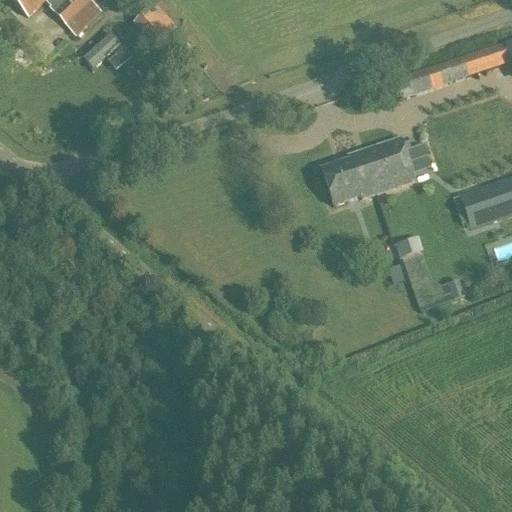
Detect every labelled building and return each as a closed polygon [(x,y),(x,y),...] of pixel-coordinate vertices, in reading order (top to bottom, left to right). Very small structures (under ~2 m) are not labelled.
[(101,16),(85,0),(7,0),(28,21),(45,6),(50,11),(48,13),(75,41),(101,16)] [(153,8),(133,27),(156,51),(176,33),(153,8)] [(472,76),(511,62),(511,59),(508,47),(467,61),(472,76)] [(124,51),(112,60),(121,71),(132,62),(124,51)] [(30,73),(30,56),(11,55),(10,72),(30,73)] [(152,74),(163,86),(180,70),(171,60),(163,67),(162,65),(152,74)] [(458,62),(443,67),(450,88),(465,83),(458,62)] [(511,67),(498,70),(501,86),(511,83),(511,67)] [(443,69),(431,72),(435,90),(447,87),(443,69)] [(404,80),(395,83),(401,103),(411,100),(404,80)] [(438,105),(456,180),(499,169),(481,94),(438,105)] [(362,204),(415,186),(400,141),(347,159),(349,163),(320,173),(333,210),(361,200),(362,204)] [(470,234),(511,219),(511,165),(507,167),(511,180),(457,199),(470,234)] [(498,257),(511,251),(505,236),(492,241),(498,257)] [(401,262),(422,255),(417,240),(396,247),(401,262)] [(392,289),(403,285),(399,269),(387,272),(392,289)] [(452,304),(464,300),(458,283),(445,288),(452,304)]
